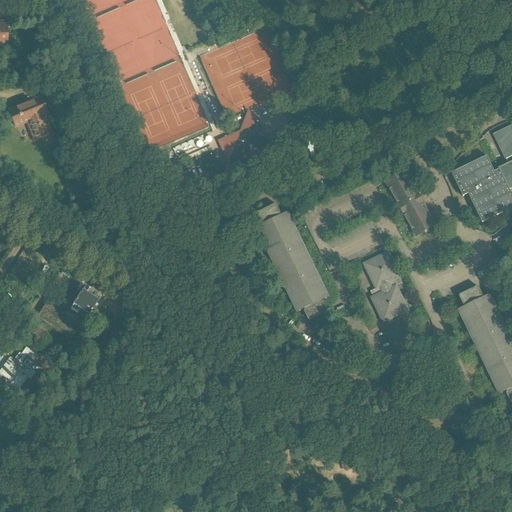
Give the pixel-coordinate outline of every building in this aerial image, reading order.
[(55,142),(44,116),(47,114),(40,98),(8,111),(15,127),(28,122),(36,141),(42,139),(45,146),(55,142)] [(295,116),(299,126),(307,122),(303,113),(295,116)] [(228,182),(272,162),(252,118),(250,119),(247,127),(248,129),(226,138),(222,149),(232,171),(230,172),(227,180),(228,182)] [(511,125),(493,135),(508,166),(500,170),(499,169),(498,169),(499,170),(495,172),(487,157),(452,174),(463,197),(464,197),(462,193),(467,190),(471,200),(482,224),(511,209),(511,194),(509,189),(511,187),(511,186),(511,125)] [(65,161),(67,167),(77,163),(75,157),(65,161)] [(304,167),(300,159),(278,169),(281,176),(304,167)] [(386,184),(405,216),(416,236),(435,226),(406,173),(386,184)] [(220,193),(211,196),(214,204),(223,200),(220,193)] [(206,207),(214,204),(210,197),(203,200),(206,207)] [(264,224),(256,228),(297,313),(305,309),(305,310),(305,311),(304,312),(305,313),(308,320),(309,320),(310,321),(310,320),(327,312),(328,311),(324,303),(323,302),(322,302),(321,301),(330,297),(288,212),(280,216),(280,215),(281,214),(280,213),(277,206),(276,205),(275,205),(258,213),(258,214),(258,215),(261,223),(262,223),(263,223),(264,224)] [(501,235),(506,242),(511,237),(511,232),(509,229),(501,235)] [(505,246),(500,238),(495,240),(499,249),(505,246)] [(395,287),(393,281),(401,277),(389,252),(364,264),(376,289),(377,289),(379,294),(371,298),(383,323),(408,311),(396,286),(395,287)] [(27,288),(42,266),(28,256),(13,279),(27,288)] [(91,294),(92,292),(84,287),(80,294),(73,290),(61,309),(48,301),(36,318),(70,340),(78,328),(77,327),(80,322),(83,324),(99,299),(91,294)] [(478,287),(477,287),(460,295),(460,296),(459,296),(459,297),(463,305),(464,305),(464,306),(465,306),(465,305),(466,307),(458,310),(499,395),(507,391),(507,392),(507,393),(506,394),(507,395),(510,402),(511,403),(511,402),(511,339),(490,295),(482,298),(482,297),(483,297),(483,296),(479,288),(478,287)] [(418,324),(422,332),(426,330),(422,322),(418,324)] [(38,357),(26,348),(21,355),(19,353),(12,362),(8,360),(0,370),(0,374),(11,383),(10,384),(19,390),(27,379),(30,380),(35,373),(29,368),(28,370),(20,364),(26,356),(34,362),(38,357)]
